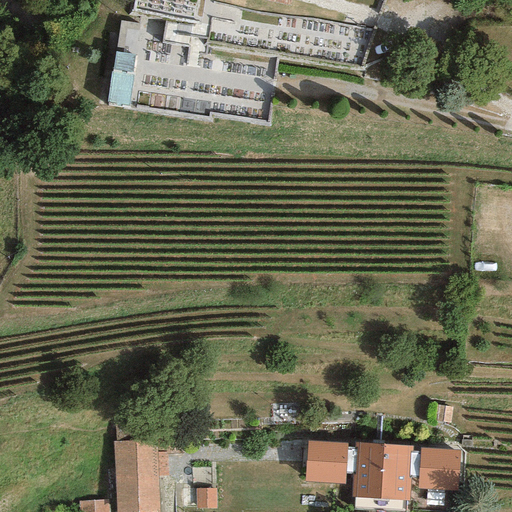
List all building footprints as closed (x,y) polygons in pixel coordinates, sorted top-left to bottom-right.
[(242,0),(290,8),(291,0),(242,0)] [(129,89),(133,40),(112,38),(108,88),(129,89)] [(453,406),(433,403),(431,418),(451,421),(453,406)] [(152,425),(117,426),(118,439),(112,439),(115,509),(119,509),(118,511),(156,511),(155,471),(166,470),(166,449),(181,448),(181,440),(152,441),(152,425)] [(347,444),(307,442),(305,481),(344,484),(345,474),(347,447),(347,444)] [(413,446),(354,442),(354,447),(356,447),(355,474),(351,474),(350,498),(354,498),(406,501),(409,501),(410,477),(409,477),(410,451),(412,452),(413,446)] [(351,474),(355,474),(356,447),(354,447),(347,447),(345,474),(351,474)] [(418,477),(418,489),(456,490),(458,451),(420,449),(420,452),(418,477)] [(412,452),(410,451),(409,477),(410,477),(418,477),(420,452),(412,452)] [(214,489),(198,489),(198,505),(214,505),(214,489)] [(398,511),(405,511),(406,501),(354,498),(354,510),(398,511)] [(108,511),(108,499),(79,500),(79,511),(108,511)]
